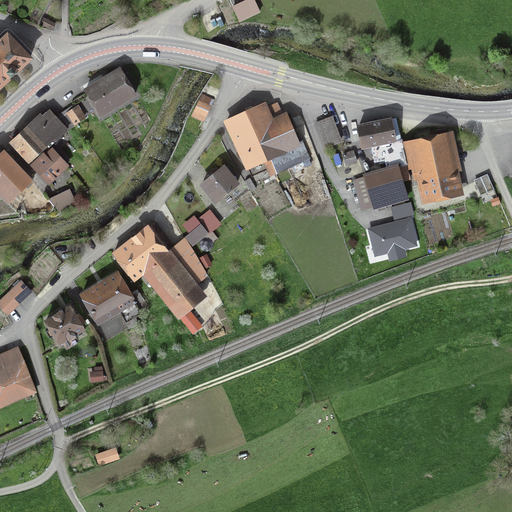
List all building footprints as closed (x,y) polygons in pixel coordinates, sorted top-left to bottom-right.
[(260,12),(254,0),(248,0),(233,8),(239,21),(260,12)] [(41,24),(52,29),(55,23),(44,18),(41,24)] [(0,86),(30,58),(8,34),(0,41),(0,86)] [(135,94),(120,69),(85,90),(100,115),(135,94)] [(191,116),(203,121),(212,100),(201,95),(191,116)] [(65,110),(68,113),(58,119),(67,129),(68,130),(76,125),(76,124),(84,117),(74,103),(65,110)] [(265,105),(226,122),(246,168),(265,160),(272,174),(309,158),(302,143),(298,145),(285,115),(281,117),(276,105),(266,109),(265,105)] [(55,140),(67,129),(58,119),(49,110),(42,117),(39,114),(11,141),(29,162),(40,151),(46,157),(52,150),(46,144),(53,138),(55,140)] [(340,141),(331,117),(316,123),(325,147),(340,141)] [(363,147),(401,139),(396,118),(358,126),(363,147)] [(426,198),(458,191),(444,130),(431,133),(432,138),(414,142),(426,198)] [(66,165),(52,150),(46,157),(35,167),(48,182),(66,165)] [(356,161),(353,151),(343,154),(346,164),(356,161)] [(0,195),(2,193),(8,200),(31,179),(7,153),(4,156),(2,155),(0,156),(0,195)] [(233,177),(237,174),(230,165),(225,168),(224,167),(202,184),(215,201),(238,183),(233,177)] [(398,167),(384,171),(393,201),(407,198),(402,180),(410,178),(408,171),(406,166),(398,167)] [(421,242),(415,217),(399,221),(398,218),(414,214),(411,202),(394,206),(384,171),(366,176),(375,206),(374,206),(379,226),(375,227),(381,253),(421,242)] [(480,195),(494,189),(488,176),(474,182),(480,195)] [(69,190),(48,199),(57,210),(74,201),(69,190)] [(207,232),(218,223),(210,212),(199,221),(207,232)] [(171,254),(174,247),(162,232),(154,222),(113,254),(133,279),(143,271),(169,304),(195,284),(171,254)] [(200,225),(186,236),(192,244),(206,232),(200,225)] [(204,268),(211,264),(206,255),(200,259),(204,268)] [(135,317),(142,313),(135,301),(118,273),(81,295),(97,322),(118,310),(126,323),(126,322),(129,327),(138,322),(135,317)] [(30,293),(20,282),(9,292),(19,303),(30,293)] [(19,303),(9,292),(0,300),(0,304),(8,313),(19,303)] [(70,306),(46,320),(51,328),(46,331),(50,337),(54,334),(59,342),(83,328),(70,306)] [(190,312),(182,321),(189,328),(197,320),(190,312)] [(0,406),(35,392),(34,391),(35,391),(18,348),(0,355),(0,406)] [(94,381),(107,380),(107,376),(103,376),(102,367),(94,368),(95,372),(93,372),(94,381)]
